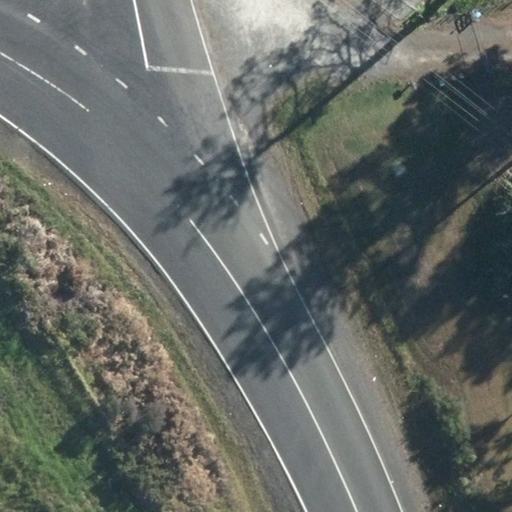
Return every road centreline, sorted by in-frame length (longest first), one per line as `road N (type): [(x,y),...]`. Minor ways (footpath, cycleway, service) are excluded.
road 1 (tertiary): [(117,129),(214,237),(285,360),(356,511)]
road 2 (tertiary): [(0,50),(117,129)]
road 3 (unclassified): [(130,0),(144,71),(117,129)]
